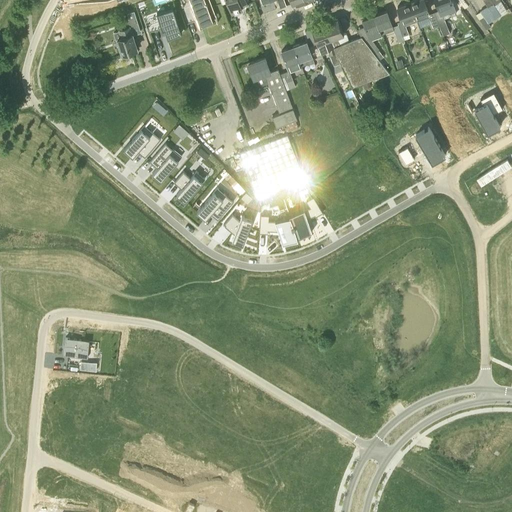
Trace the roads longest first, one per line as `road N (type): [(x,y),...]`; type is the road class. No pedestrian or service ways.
road 1 (residential): [(31,454),(41,329),(60,313),(171,330),(368,449)]
road 2 (residential): [(72,136),(202,247),(267,268),(324,251),(450,183)]
road 3 (residential): [(333,0),(79,98),(57,122)]
road 4 (residential): [(487,391),(478,239)]
road 5 (residential): [(161,511),(31,454)]
road 6 (residential): [(487,391),(417,403),(368,449)]
road 7 (track): [(386,461),(454,500),(511,498)]
road 8 (residential): [(386,461),(424,423),(487,391)]
